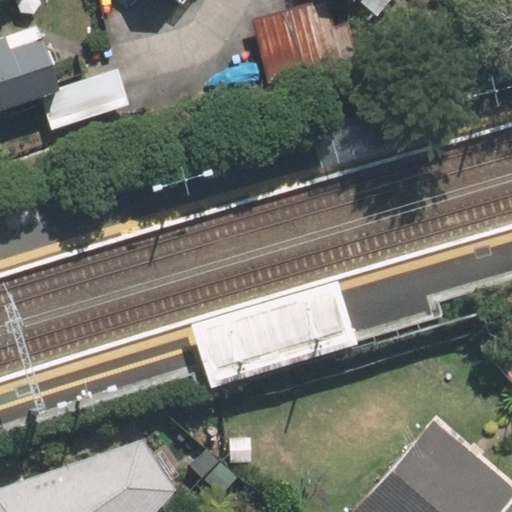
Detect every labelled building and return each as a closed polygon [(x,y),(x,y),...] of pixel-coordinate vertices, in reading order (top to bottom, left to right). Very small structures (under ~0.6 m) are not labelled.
[(321,0),(253,13),(267,88),(335,75),(321,0)] [(337,0),(348,9),(354,0),(337,0)] [(0,134),(63,111),(34,36),(0,49),(0,134)] [(314,131),(322,160),(421,132),(413,103),(314,131)] [(189,325),(207,385),(350,344),(332,284),(189,325)] [(511,511),(511,486),(431,415),(346,511),(511,511)] [(165,511),(189,485),(116,423),(21,455),(0,479),(0,511),(165,511)]
